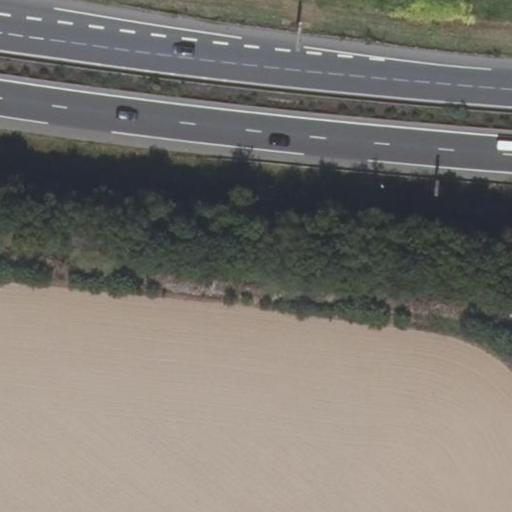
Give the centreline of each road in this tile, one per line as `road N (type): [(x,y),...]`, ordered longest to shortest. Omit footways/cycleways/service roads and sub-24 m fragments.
road 1 (track): [(511,334),(485,319),(0,261)]
road 2 (trunk): [(511,85),(232,62),(0,29)]
road 3 (trunk): [(0,98),(511,156)]
